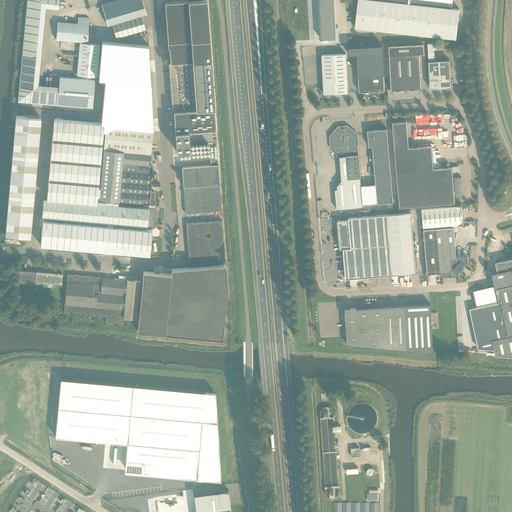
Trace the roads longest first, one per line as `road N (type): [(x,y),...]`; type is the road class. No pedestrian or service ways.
road 1 (motorway): [(236,0),(281,511)]
road 2 (unclassified): [(260,511),(220,0)]
road 3 (motorway): [(294,511),(258,104)]
road 4 (unclassified): [(153,0),(168,200),(163,255),(145,262),(42,252),(33,243)]
road 5 (unclassified): [(482,220),(480,267),(468,283),(328,290),(305,112)]
road 6 (unclassified): [(305,112),(459,108),(481,155),(482,220)]
road 7 (primary): [(511,157),(489,82),(489,0)]
road 8 (unclassified): [(102,511),(0,446)]
